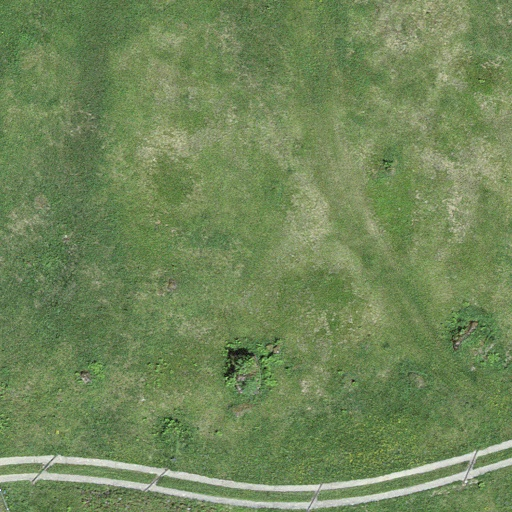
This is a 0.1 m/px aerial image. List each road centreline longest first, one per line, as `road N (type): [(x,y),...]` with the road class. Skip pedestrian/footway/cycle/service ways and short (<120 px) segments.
road 1 (track): [(295,511),(24,472),(0,481)]
road 2 (track): [(511,458),(325,511)]
